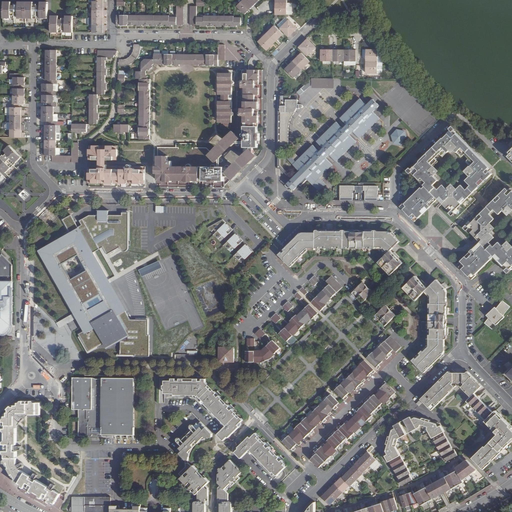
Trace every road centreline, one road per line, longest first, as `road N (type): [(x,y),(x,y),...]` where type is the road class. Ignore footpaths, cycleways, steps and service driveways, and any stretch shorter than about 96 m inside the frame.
road 1 (residential): [(53,192),(228,196),(244,187)]
road 2 (residential): [(462,347),(459,278),(392,216)]
road 3 (residential): [(323,480),(303,451),(387,367)]
road 4 (residential): [(29,369),(23,225)]
road 5 (residential): [(111,44),(128,35),(248,41)]
road 6 (residential): [(43,177),(33,165),(33,44)]
road 7 (residential): [(38,377),(56,390),(59,447),(116,449)]
road 8 (residential): [(455,111),(396,169),(392,216)]
road 9 (residential): [(244,187),(268,157),(271,69)]
road 10 (residential): [(323,480),(412,393)]
